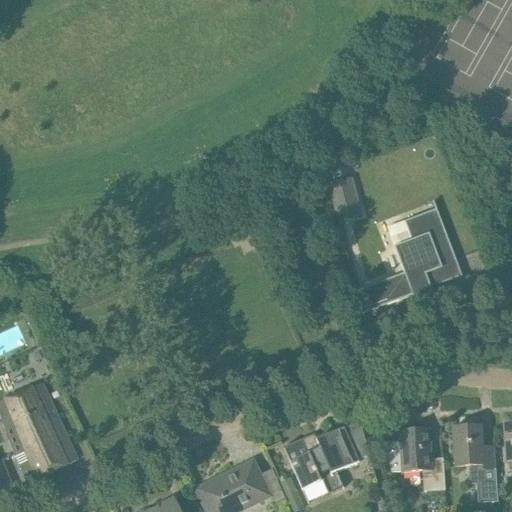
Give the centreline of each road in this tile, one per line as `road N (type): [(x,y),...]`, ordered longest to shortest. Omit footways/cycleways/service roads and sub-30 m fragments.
road 1 (residential): [(56,511),(386,354)]
road 2 (residential): [(511,379),(426,369),(386,354)]
